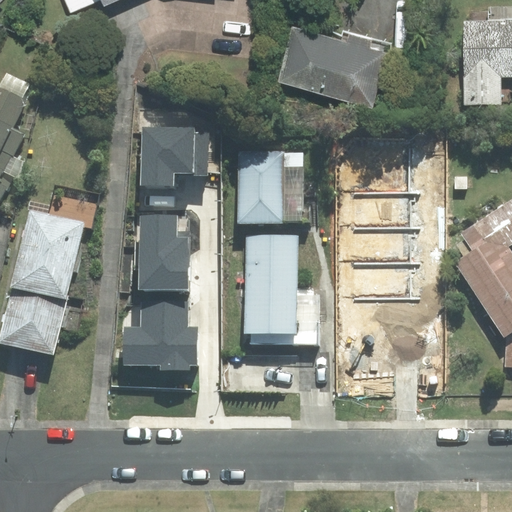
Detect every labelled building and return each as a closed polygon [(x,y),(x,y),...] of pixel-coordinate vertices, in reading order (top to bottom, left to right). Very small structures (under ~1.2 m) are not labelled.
[(66,0),(72,12),(100,0),(105,4),(114,0),(66,0)] [(511,21),(465,22),(465,104),(501,104),(500,77),(511,76),(511,21)] [(293,28),(278,81),(371,106),(388,43),(344,31),(341,41),(293,28)] [(24,105),(22,98),(0,87),(0,201),(12,177),(19,180),(28,161),(18,156),(29,134),(14,127),(24,105)] [(193,129),(143,128),(143,185),(174,186),(174,176),(208,176),(208,133),(193,133),(193,129)] [(303,153),(239,152),(239,222),(303,222),(303,153)] [(487,242),(508,247),(511,245),(511,198),(460,232),(472,251),(487,242)] [(439,212),(403,211),(402,254),(438,255),(439,212)] [(15,279),(67,291),(82,228),(31,215),(15,279)] [(140,289),(188,290),(189,238),(177,237),(177,215),(141,215),(140,289)] [(296,296),(297,236),(246,235),(244,333),(251,333),(251,343),(317,344),(318,296),(296,296)] [(511,252),(508,247),(487,242),(472,251),(456,263),(504,336),(506,335),(511,330),(511,252)] [(439,279),(349,278),(348,334),(438,336),(439,279)] [(53,352),(67,291),(15,279),(1,340),(53,352)] [(141,328),(125,327),(125,363),(161,364),(161,370),(189,370),(190,364),(196,364),(197,327),(188,327),(188,300),(141,300),(141,328)]
